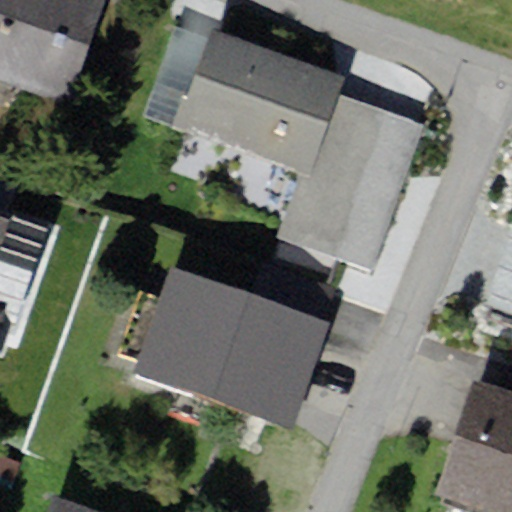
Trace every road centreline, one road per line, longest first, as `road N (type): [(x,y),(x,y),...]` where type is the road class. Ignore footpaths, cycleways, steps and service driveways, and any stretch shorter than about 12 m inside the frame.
road 1 (residential): [(504,87),(335,511)]
road 2 (residential): [(265,0),(504,87)]
